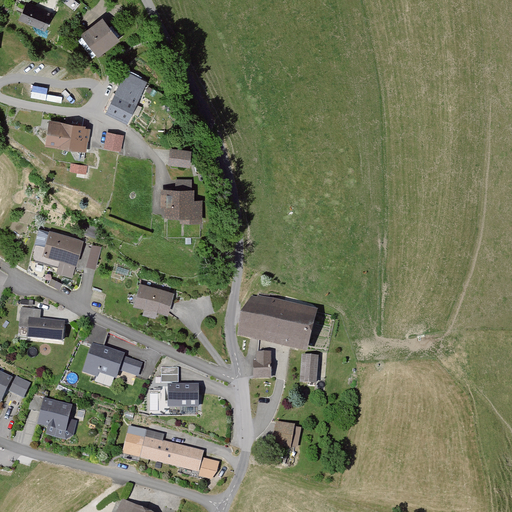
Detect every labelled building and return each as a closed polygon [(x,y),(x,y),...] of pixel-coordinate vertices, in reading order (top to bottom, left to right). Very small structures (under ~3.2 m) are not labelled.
[(79,5),(73,0),(59,0),(74,11),(79,5)] [(27,4),(20,19),(45,30),(52,14),(27,4)] [(103,19),(82,35),(99,58),(120,41),(103,19)] [(125,73),(107,114),(128,124),(147,83),(125,73)] [(49,124),(46,146),(85,151),(88,130),(49,124)] [(108,133),(105,148),(120,151),(123,137),(108,133)] [(191,152),(171,150),(169,166),(190,168),(191,152)] [(87,166),(71,164),(70,171),(86,174),(87,166)] [(165,208),(165,219),(182,219),(182,223),(200,223),(200,203),(194,203),(194,192),(192,191),(192,180),(176,180),(176,191),(161,191),(161,208),(165,208)] [(50,233),(44,256),(60,260),(57,273),(72,277),(75,265),(77,266),(83,241),(50,233)] [(101,248),(92,246),(87,267),(96,270),(101,248)] [(127,276),(129,270),(118,267),(116,273),(127,276)] [(63,284),(52,279),(49,285),(60,290),(63,284)] [(141,286),(136,305),(146,308),(144,314),(155,318),(157,311),(167,314),(173,294),(141,286)] [(316,309),(252,294),(243,333),(306,348),(307,346),(315,312),(316,309)] [(29,328),(28,336),(62,340),(64,321),(40,318),(41,310),(22,308),(20,327),(29,328)] [(125,355),(93,344),(83,373),(98,378),(100,372),(116,377),(119,368),(138,375),(142,363),(124,358),(125,355)] [(253,362),(254,378),(271,378),(271,352),(256,352),(256,362),(253,362)] [(303,355),(301,381),(315,382),(317,356),(303,355)] [(178,368),(161,368),(162,382),(178,382),(178,368)] [(0,371),(0,401),(0,402),(12,377),(0,371)] [(30,383),(17,377),(10,391),(23,397),(30,383)] [(198,384),(169,384),(168,405),(198,405),(198,384)] [(71,407),(45,400),(40,424),(48,426),(46,434),(66,439),(73,435),(76,421),(68,419),(71,407)] [(296,424),(276,421),(272,446),(292,449),(296,424)] [(163,434),(129,426),(122,453),(199,471),(204,452),(161,442),(163,434)] [(219,462),(203,457),(199,476),(211,479),(217,471),(219,462)] [(150,511),(124,499),(117,511),(150,511)]
